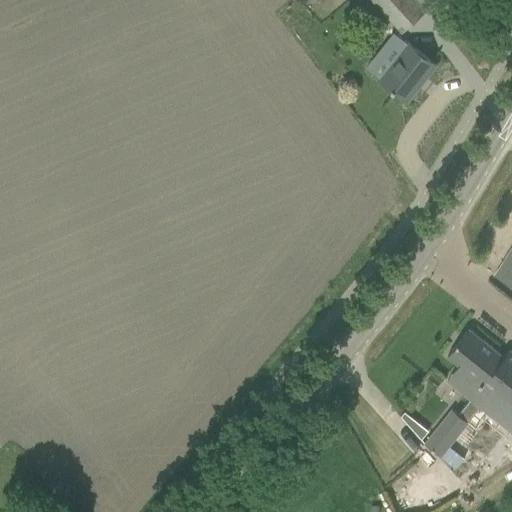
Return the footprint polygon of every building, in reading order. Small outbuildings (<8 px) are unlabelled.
[(371,0),(372,0),(404,35),(426,14),(412,0),(371,0)] [(382,81),(391,88),(406,101),(435,65),(410,45),(382,81)] [(511,249),(496,275),(511,285),(511,249)] [(469,329),(447,356),(465,370),(453,385),(511,431),(511,351),(510,350),(504,357),(469,329)] [(438,427),(424,444),(441,457),(454,439),(453,439),(438,427)]
